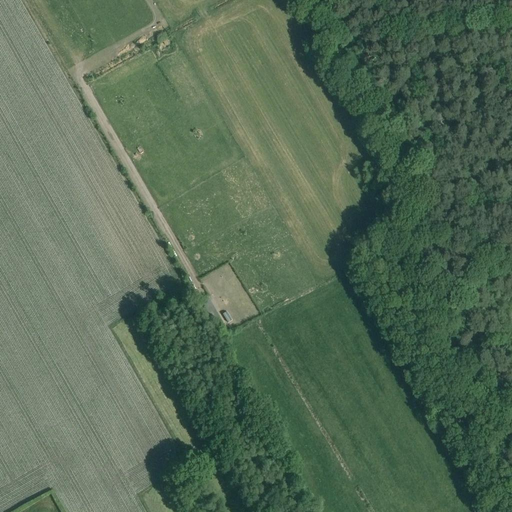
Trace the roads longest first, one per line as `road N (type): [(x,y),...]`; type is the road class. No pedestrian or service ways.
road 1 (track): [(38,0),(196,286),(221,304)]
road 2 (track): [(511,250),(475,243),(458,156),(379,0)]
